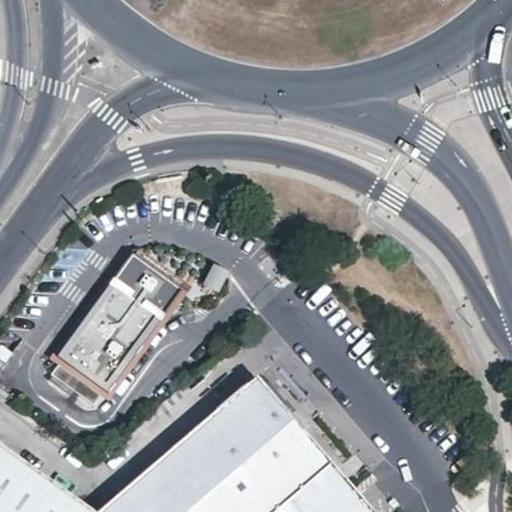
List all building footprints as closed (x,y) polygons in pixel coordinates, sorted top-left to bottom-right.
[(184,283),(143,253),(124,277),(166,307),(184,283)] [(197,283),(213,290),(224,269),(207,261),(197,283)] [(124,277),(119,272),(62,349),(67,353),(57,366),(99,397),(110,383),(111,384),(167,307),(166,307),(124,277)] [(229,356),(225,350),(217,357),(222,362),(229,356)] [(222,362),(217,357),(209,364),(213,369),(222,362)] [(371,511),(362,500),(258,377),(97,511),(93,511),(0,444),(0,511),(371,511)] [(187,382),(105,450),(110,455),(124,443),(125,444),(192,388),(187,382)] [(0,395),(6,400),(11,394),(0,385),(0,395)]
